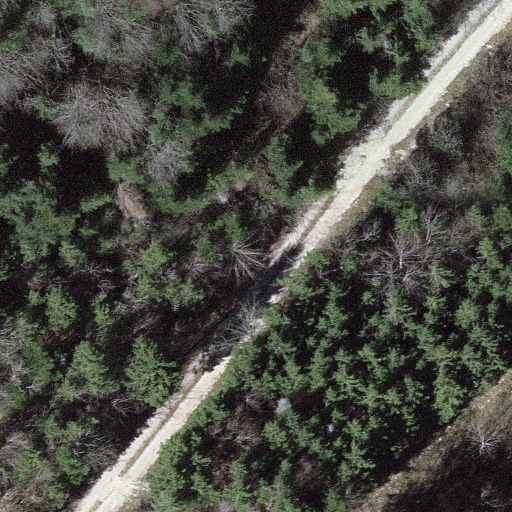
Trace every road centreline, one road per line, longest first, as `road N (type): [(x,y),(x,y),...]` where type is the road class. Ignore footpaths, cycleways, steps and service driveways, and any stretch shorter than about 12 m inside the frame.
road 1 (track): [(492,0),(92,511)]
road 2 (track): [(511,389),(374,511)]
